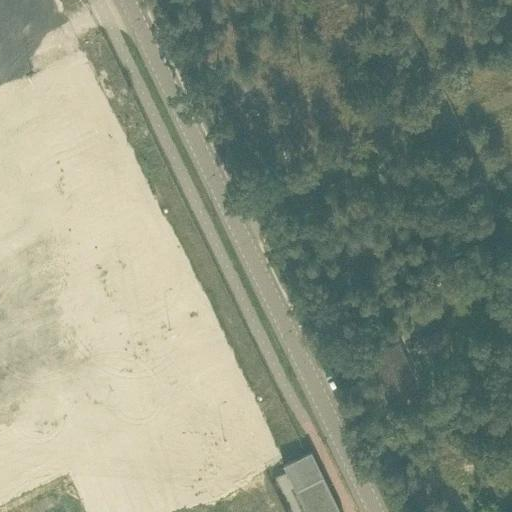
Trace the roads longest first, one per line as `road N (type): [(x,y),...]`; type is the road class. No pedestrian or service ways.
road 1 (tertiary): [(373,511),(127,0)]
road 2 (track): [(511,93),(234,222)]
